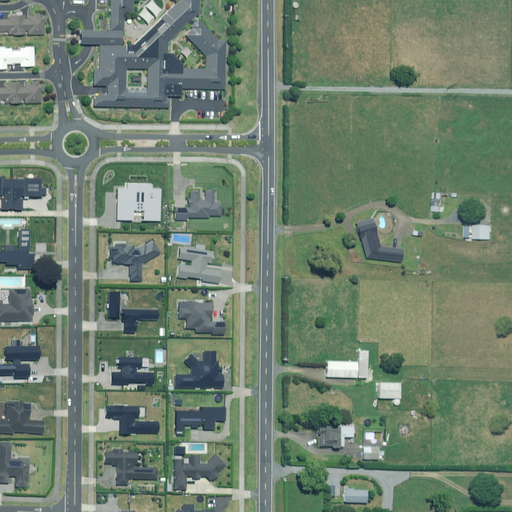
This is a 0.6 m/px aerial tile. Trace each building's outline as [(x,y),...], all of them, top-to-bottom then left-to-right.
[(104,0),(103,26),(73,26),(74,39),(95,40),(95,65),(88,65),(89,102),(164,104),(165,93),(178,93),(179,83),(222,84),(223,32),(212,32),(193,13),(193,0),(104,0)] [(26,31),(40,31),(40,20),(37,20),(37,13),(24,13),(24,16),(18,16),(18,13),(4,13),(4,16),(0,16),(0,28),(6,29),(6,32),(20,32),(20,29),(26,29),(26,31)] [(0,66),(1,66),(1,62),(17,62),(17,65),(30,65),(30,47),(18,47),(17,50),(8,49),(8,46),(0,46),(0,66)] [(0,96),(2,97),(2,100),(17,100),(17,96),(22,96),(22,100),(37,100),(37,88),(40,88),(40,80),(0,80),(0,96)] [(41,179),(0,177),(0,209),(22,210),(22,199),(40,200),(41,179)] [(116,187),(115,222),(161,223),(162,189),(154,188),(154,183),(128,182),(127,187),(116,187)] [(188,208),(176,208),(175,220),(187,220),(187,217),(208,218),(208,215),(221,216),(221,203),(215,203),(216,191),(205,191),(205,199),(201,198),(201,192),(190,192),(190,198),(188,198),(188,208)] [(0,227),(22,228),(22,218),(0,217),(0,227)] [(381,232),(378,218),(356,223),(366,258),(402,262),(403,247),(381,245),(378,233),(381,232)] [(469,231),(474,231),(474,239),(492,239),(492,225),(475,225),(475,228),(469,228),(469,231)] [(0,262),(6,262),(6,265),(17,265),(17,268),(33,268),(33,254),(31,254),(31,230),(19,230),(19,248),(4,248),(4,250),(0,250),(0,262)] [(117,247),(109,247),(108,258),(112,258),(112,264),(129,265),(128,280),(142,281),(143,263),(161,254),(153,240),(141,246),(135,246),(135,244),(127,244),(127,243),(116,243),(117,247)] [(213,252),(180,246),(178,259),(192,262),(191,266),(179,264),(177,277),(188,279),(188,277),(201,279),(201,282),(231,286),(235,264),(219,262),(219,264),(211,263),(213,252)] [(3,299),(0,299),(0,319),(32,320),(32,316),(34,316),(34,301),(31,301),(31,289),(10,289),(10,304),(3,304),(3,299)] [(119,318),(120,293),(109,292),(108,317),(119,318)] [(225,322),(210,321),(210,318),(212,319),(212,312),(213,312),(213,303),(187,302),(187,308),(179,308),(179,318),(187,319),(186,328),(196,329),(195,332),(212,332),(212,334),(225,334),(225,322)] [(158,320),(158,310),(123,310),(123,321),(124,321),(124,331),(135,332),(136,319),(158,320)] [(5,359),(13,359),(13,364),(0,363),(0,374),(13,375),(13,379),(28,379),(28,365),(20,365),(20,359),(39,359),(39,347),(5,347),(5,359)] [(368,351),(359,350),(359,362),(327,361),(326,376),(368,378),(368,351)] [(175,374),(175,387),(224,386),(224,374),(222,374),(222,367),(219,367),(219,362),(217,362),(217,351),(204,351),(204,360),(198,360),(191,353),(184,361),(190,367),(190,374),(175,374)] [(142,358),(119,357),(118,368),(121,368),(121,373),(109,373),(109,382),(141,383),(141,386),(137,386),(137,390),(147,390),(147,383),(154,383),(154,372),(136,372),(136,367),(142,367),(142,358)] [(400,398),(401,383),(379,382),(379,398),(400,398)] [(31,404),(14,403),(6,403),(5,420),(0,419),(0,432),(13,433),(13,431),(43,433),(43,421),(30,420),(31,404)] [(139,406),(107,406),(107,409),(100,409),(100,418),(112,418),(112,419),(121,419),(121,434),(131,434),(131,432),(158,432),(158,421),(135,421),(135,416),(139,416),(139,406)] [(224,420),(225,408),(202,408),(202,412),(176,411),(175,430),(185,430),(185,426),(201,426),(201,429),(213,429),(213,420),(224,420)] [(332,446),(332,449),(340,449),(340,446),(343,446),(343,437),(353,437),(353,424),(346,424),(345,426),(318,426),(318,434),(320,434),(320,446),(332,446)] [(12,443),(0,442),(0,482),(8,483),(9,476),(16,476),(16,487),(28,487),(29,473),(34,473),(35,464),(29,464),(30,458),(18,457),(18,459),(11,458),(12,443)] [(384,451),(379,451),(379,447),(364,446),(363,459),(379,459),(379,455),(384,456),(384,451)] [(158,467),(134,467),(134,463),(137,463),(137,452),(123,452),(123,449),(113,449),(113,452),(105,452),(105,463),(112,463),(112,465),(116,465),(116,484),(128,485),(129,479),(158,479),(158,467)] [(175,455),(175,458),(174,489),(187,489),(187,476),(193,476),(193,479),(200,479),(200,476),(207,477),(210,481),(213,478),(214,480),(220,475),(218,472),(227,465),(216,453),(206,463),(200,463),(201,456),(189,455),(189,463),(184,463),(185,456),(175,455)] [(336,483),(329,483),(329,496),(341,496),(341,491),(336,491),(336,483)] [(355,488),(345,488),(344,502),(367,503),(367,490),(354,489),(355,488)]
